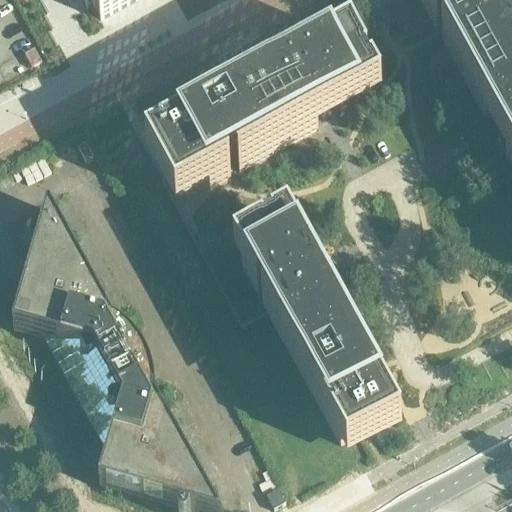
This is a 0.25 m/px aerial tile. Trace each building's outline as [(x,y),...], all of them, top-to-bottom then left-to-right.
[(41,0),(40,0),(39,1),(47,15),(49,14),(41,0)] [(67,0),(69,2),(72,0),(80,0),(86,11),(93,7),(101,22),(140,0),(67,0)] [(511,40),(489,0),(419,0),(437,32),(438,34),(442,41),(485,120),(493,116),(494,117),(495,120),(497,123),(496,123),(495,123),(495,124),(494,125),(494,126),(494,127),(494,128),(494,129),(494,130),(495,131),(496,132),(497,133),(498,133),(499,133),(500,133),(501,133),(502,133),(503,135),(505,138),(511,150),(511,151),(505,156),(511,168),(511,40)] [(45,16),(43,17),(51,31),(53,30),(45,16)] [(50,32),(47,33),(55,47),(57,46),(50,32)] [(262,40),(219,62),(225,73),(268,51),(262,40)] [(354,40),(339,49),(362,90),(348,98),(351,103),(380,87),(354,40)] [(330,115),(332,114),(351,103),(348,98),(362,90),(339,49),(293,74),(159,148),(189,202),(216,187),(230,179),(228,175),(232,172),(236,170),(239,175),(318,131),(314,124),(319,121),(320,120),(321,121),(321,122),(322,122),(323,122),(323,123),(324,123),(325,123),(326,123),(327,123),(327,122),(328,122),(329,121),(330,120),(330,119),(331,119),(331,118),(331,117),(331,116),(330,115)] [(35,52),(24,58),(31,69),(31,70),(42,65),(35,52)] [(495,120),(494,117),(468,132),(479,152),(505,138),(502,133),(501,133),(500,133),(499,133),(498,133),(497,133),(496,132),(495,131),(494,130),(494,129),(494,128),(494,127),(494,126),(494,125),(495,124),(495,123),(496,123),(497,123),(495,120)] [(177,209),(189,202),(159,148),(146,155),(177,209)] [(132,393),(140,367),(113,358),(119,340),(49,213),(40,243),(38,244),(37,243),(35,243),(33,242),(32,243),(30,243),(29,244),(29,245),(28,246),(28,247),(28,248),(28,249),(28,250),(28,251),(29,252),(30,253),(32,254),(33,255),(35,254),(36,256),(13,335),(43,344),(108,460),(99,490),(174,511),(213,511),(151,398),(132,393)] [(234,254),(241,267),(282,244),(290,258),(296,255),(304,271),(307,276),(308,276),(309,275),(310,275),(311,276),(312,276),(313,277),(314,277),(314,278),(315,279),(315,280),(315,281),(315,283),(315,284),(314,285),(313,286),(314,288),(315,291),(316,293),(323,289),(288,225),(263,238),(234,254)] [(367,367),(323,289),(316,293),(315,291),(314,288),(313,286),(314,285),(315,284),(315,283),(315,281),(315,280),(315,279),(314,278),(314,277),(313,277),(312,276),(311,276),(310,275),(309,275),(308,276),(307,276),(304,271),(296,255),(290,258),(282,244),(241,267),(266,312),(267,314),(340,448),(357,439),(359,438),(361,436),(363,435),(395,418),(372,376),(364,380),(362,375),(359,371),(367,367)] [(330,256),(304,271),(307,276),(308,276),(309,275),(310,275),(311,276),(312,276),(313,277),(314,277),(314,278),(315,279),(315,280),(315,281),(315,283),(315,284),(314,285),(313,286),(314,288),(315,291),(342,277),(330,256)] [(402,430),(395,418),(363,435),(361,436),(359,438),(357,439),(340,448),(348,460),(388,438),(402,430)] [(276,511),(286,507),(278,494),(267,500),(273,511),(276,511)]
